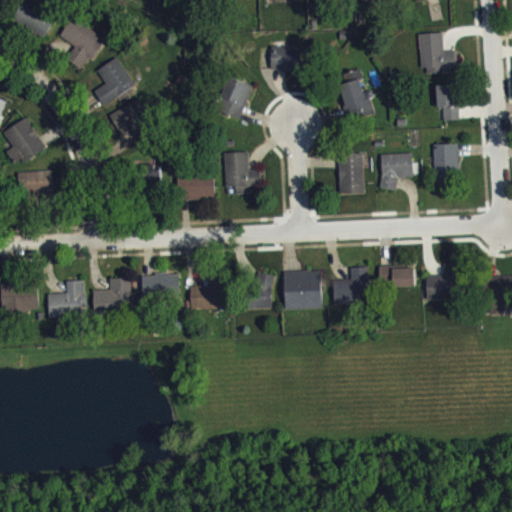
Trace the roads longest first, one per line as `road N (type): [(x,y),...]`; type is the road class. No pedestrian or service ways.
road 1 (residential): [(507,224),(0,251)]
road 2 (residential): [(0,59),(17,62),(84,133),(102,247)]
road 3 (residential): [(507,224),(491,0)]
